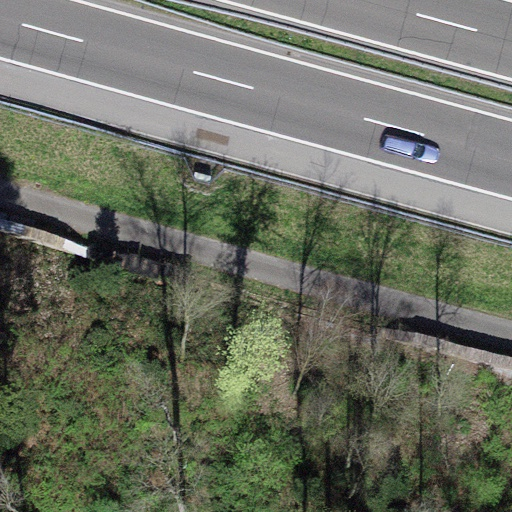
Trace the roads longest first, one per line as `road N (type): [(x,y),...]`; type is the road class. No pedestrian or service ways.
road 1 (track): [(0,194),(511,335)]
road 2 (motorway): [(0,17),(511,158)]
road 3 (motorway): [(511,39),(367,0)]
